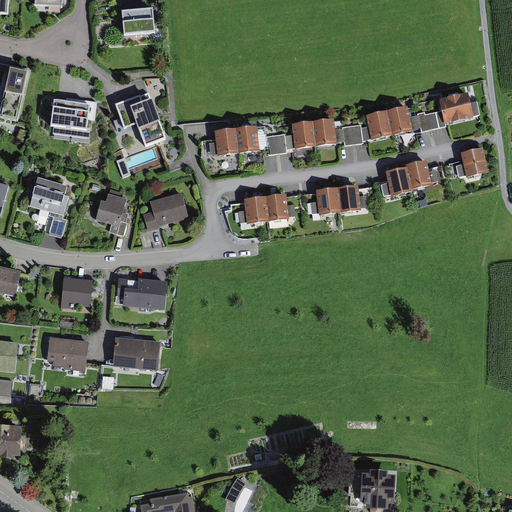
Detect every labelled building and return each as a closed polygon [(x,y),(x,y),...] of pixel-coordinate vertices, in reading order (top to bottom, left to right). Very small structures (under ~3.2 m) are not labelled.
[(58,17),(59,0),(30,0),(29,14),(58,17)] [(128,23),(130,47),(163,44),(161,21),(128,23)] [(34,69),(0,61),(0,119),(21,125),(34,69)] [(465,102),(436,108),(441,133),(470,127),(465,102)] [(88,148),(92,112),(51,107),(47,143),(88,148)] [(166,149),(148,108),(124,119),(141,160),(166,149)] [(403,117),(363,125),(368,149),(408,141),(403,117)] [(330,130),(288,134),(291,158),(333,154),(330,130)] [(271,154),(289,153),(288,134),(270,135),(271,154)] [(252,136),(210,141),(213,166),(255,161),(252,136)] [(485,181),(480,159),(458,164),(463,186),(485,181)] [(429,195),(423,171),(383,181),(390,205),(429,195)] [(67,188),(37,180),(29,207),(55,214),(49,236),(56,238),(63,239),(68,222),(62,220),(68,199),(64,198),(67,188)] [(144,216),(149,231),(189,220),(181,194),(151,203),(154,213),(144,216)] [(355,219),(352,195),(312,200),(315,225),(355,219)] [(112,225),(119,227),(120,223),(126,201),(109,196),(107,204),(101,202),(96,221),(112,225)] [(285,229),(282,203),(241,209),(244,234),(285,229)] [(120,223),(119,227),(112,225),(110,233),(117,235),(123,237),(127,224),(120,223)] [(0,304),(12,308),(19,282),(0,277),(0,304)] [(87,318),(90,291),(61,287),(58,315),(87,318)] [(161,321),(164,293),(123,289),(120,317),(161,321)] [(85,352),(47,347),(43,376),(82,381),(85,352)] [(157,353),(112,348),(109,377),(154,382),(157,353)] [(16,352),(0,350),(0,380),(13,382),(16,352)] [(0,467),(20,468),(21,437),(0,436),(0,467)] [(256,452),(229,456),(231,470),(285,462),(282,447),(276,448),(275,441),(254,444),(256,452)] [(394,505),(395,478),(388,478),(388,473),(370,472),(370,476),(363,475),(361,504),(367,504),(367,510),(388,511),(388,505),(394,505)] [(189,511),(186,496),(142,504),(143,511),(189,511)]
